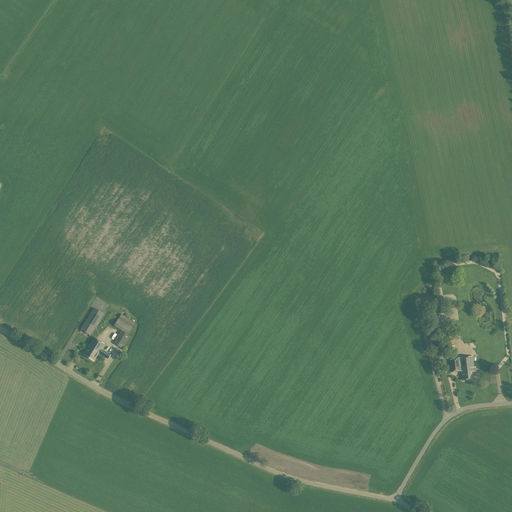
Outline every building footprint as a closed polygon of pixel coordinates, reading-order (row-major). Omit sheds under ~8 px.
[(83,325),(93,331),(104,314),(94,308),(83,325)] [(114,326),(122,331),(127,335),(135,323),(121,315),(114,326)] [(451,337),(449,329),(442,331),(447,348),(454,346),(452,337),(451,337)] [(127,335),(122,331),(114,344),(123,349),(130,337),(127,335)] [(99,346),(102,348),(104,344),(94,337),(84,355),(89,358),(93,351),(94,352),(95,349),(96,349),(99,346)] [(101,349),(102,348),(99,346),(96,349),(95,349),(94,352),(93,351),(89,358),(94,361),(99,353),(108,359),(111,354),(101,349)] [(474,368),(472,356),(459,358),(448,359),(450,372),(461,371),(462,380),(474,379),(473,372),(476,371),(476,367),(474,368)]
